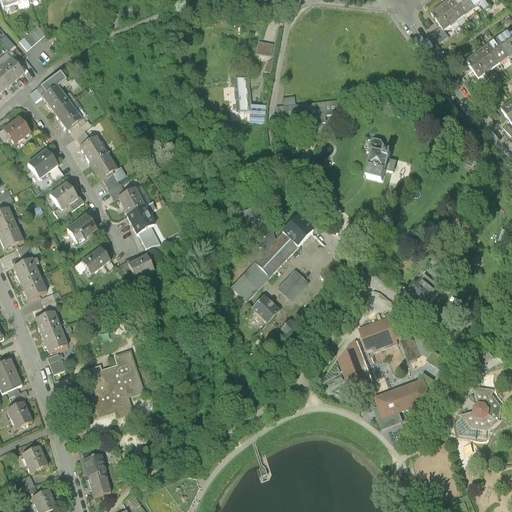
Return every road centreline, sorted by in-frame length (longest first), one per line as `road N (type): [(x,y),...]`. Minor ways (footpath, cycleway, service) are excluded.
road 1 (residential): [(393,4),(294,1),(272,101),(271,147),(284,189),(376,284)]
road 2 (residential): [(0,282),(81,511)]
road 3 (residential): [(18,94),(126,248)]
road 4 (residential): [(511,156),(398,12)]
